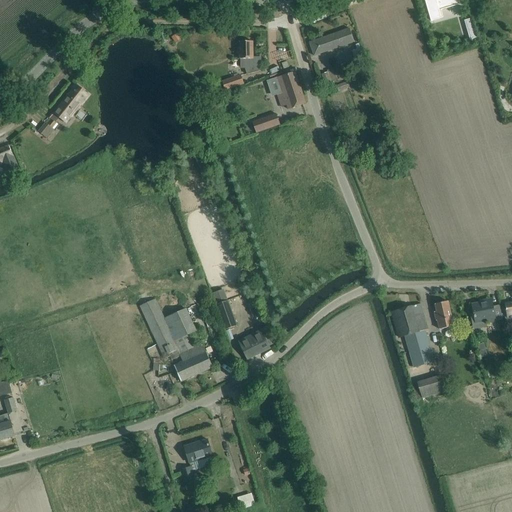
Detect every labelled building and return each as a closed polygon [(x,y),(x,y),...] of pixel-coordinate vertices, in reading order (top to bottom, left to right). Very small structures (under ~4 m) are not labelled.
[(426,0),(429,8),(427,9),(431,21),(433,21),(432,19),(441,16),(439,9),(460,3),(458,0),(426,0)] [(511,21),(511,19),(499,22),(506,46),(511,43),(511,21)] [(331,35),(310,43),(314,55),(324,52),(340,46),(341,48),(348,46),(348,44),(354,41),(353,38),(350,28),(331,35)] [(177,33),(171,37),(175,43),(181,39),(177,33)] [(245,68),(248,75),(262,70),(261,57),(261,58),(253,58),(253,41),(240,41),(240,51),(240,68),(245,68)] [(369,72),(359,43),(355,45),(357,48),(352,50),(358,66),(360,65),(363,74),(369,72)] [(327,72),(322,74),(325,83),(326,87),(330,86),(332,90),(336,88),(334,85),(332,86),(331,81),(337,79),(333,68),(327,70),(327,72)] [(348,75),(346,70),(337,73),(339,78),(348,75)] [(295,72),(278,78),(267,81),(272,96),(277,94),(281,107),(286,105),(288,109),(305,103),(295,72)] [(222,81),(226,90),(244,84),(241,74),(222,81)] [(266,81),(257,84),(257,83),(250,86),(252,93),(260,90),(268,86),(266,81)] [(219,83),(208,88),(211,94),(222,90),(219,83)] [(76,85),(54,113),(62,119),(66,123),(67,123),(89,95),(85,91),(76,85)] [(257,133),(280,124),(276,113),(252,121),(257,133)] [(46,123),(39,131),(45,136),(48,138),(55,129),(52,128),(56,123),(50,118),(45,123),(46,123)] [(0,163),(2,163),(8,176),(11,174),(20,170),(18,166),(16,163),(9,145),(0,148),(0,163)] [(207,168),(202,155),(197,157),(202,170),(207,168)] [(224,289),(212,293),(225,329),(237,325),(229,300),(228,301),(224,289)] [(170,356),(172,360),(180,356),(183,361),(174,365),(181,382),(213,367),(202,343),(196,346),(190,333),(197,330),(192,321),(187,308),(165,317),(156,299),(140,306),(165,359),(170,356)] [(453,325),(448,301),(435,304),(437,311),(434,312),(436,321),(437,320),(439,329),(453,325)] [(471,316),(473,329),(487,327),(486,324),(496,322),(496,320),(502,319),(500,305),(493,307),(492,301),(482,303),(472,304),(474,316),(471,316)] [(428,330),(424,313),(421,303),(392,312),(399,337),(405,336),(414,367),(434,361),(425,330),(428,330)] [(265,327),(238,340),(243,351),(248,360),(270,348),(269,346),(273,344),(265,327)] [(442,375),(413,384),(417,399),(446,391),(442,375)] [(14,398),(4,400),(8,413),(9,413),(17,411),(14,398)] [(8,413),(0,415),(0,434),(1,440),(15,436),(9,413),(8,413)] [(184,446),(187,456),(189,463),(212,456),(209,446),(207,439),(184,446)] [(191,467),(181,470),(185,485),(187,490),(197,487),(195,482),(196,482),(192,470),(191,467)]
